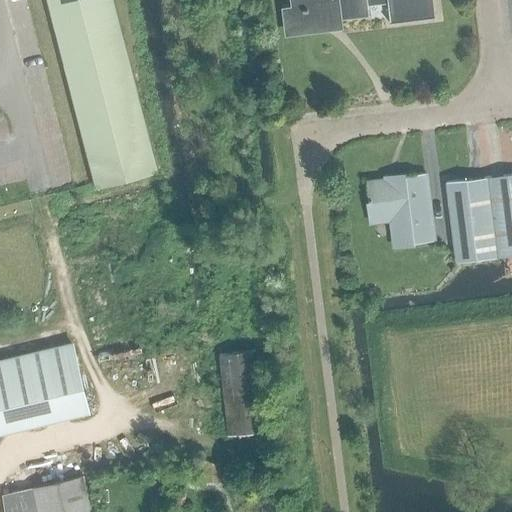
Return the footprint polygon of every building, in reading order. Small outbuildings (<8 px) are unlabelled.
[(157,172),(112,0),(46,0),(94,183),(94,184),(95,188),(157,172)] [(291,0),(293,10),(302,9),(304,29),(319,27),(324,22),(324,19),(330,18),(334,21),(340,20),(369,17),(367,6),(387,4),(389,23),(389,24),(436,18),(433,0),(291,0)] [(366,183),(370,217),(400,213),(404,245),(434,241),(425,173),(395,177),(396,181),(387,182),(387,180),(366,183)] [(471,179),(445,182),(455,263),(511,255),(511,174),(471,179)] [(0,363),(0,430),(88,409),(72,346),(0,363)] [(264,431),(255,350),(219,354),(228,436),(264,431)] [(222,482),(222,467),(217,466),(203,460),(203,482),(222,482)] [(90,511),(83,476),(2,496),(4,511),(90,511)]
